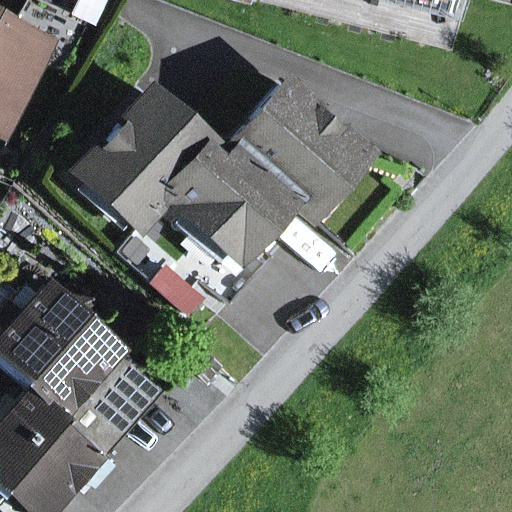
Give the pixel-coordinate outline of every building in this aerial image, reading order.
[(63,36),(0,3),(0,127),(12,133),(63,36)] [(277,68),(219,133),(229,143),(294,199),(313,216),(371,151),(277,68)] [(162,202),(149,191),(198,135),(204,128),(144,76),(66,165),(139,228),(162,202)] [(294,199),(229,143),(220,153),(198,135),(149,191),(162,202),(236,265),(294,199)] [(37,274),(0,318),(0,356),(25,380),(104,451),(167,384),(37,274)] [(25,380),(0,408),(0,486),(28,511),(49,511),(104,451),(25,380)]
